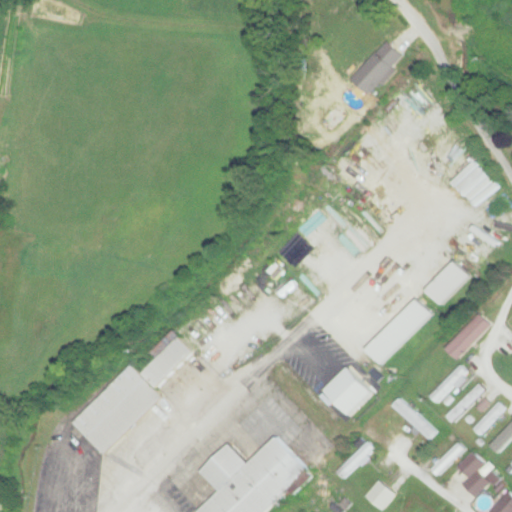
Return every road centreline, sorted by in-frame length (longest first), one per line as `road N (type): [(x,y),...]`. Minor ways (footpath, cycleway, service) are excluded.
road 1 (residential): [(511,178),(393,0)]
road 2 (residential): [(511,507),(416,427)]
